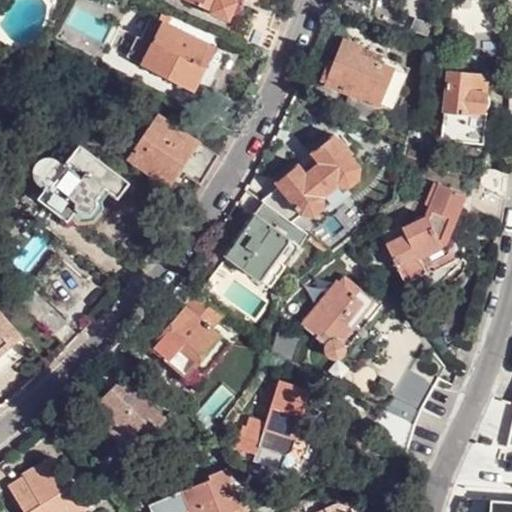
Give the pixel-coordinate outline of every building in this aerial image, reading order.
[(239,0),(184,0),(212,11),(211,13),(228,19),(227,22),(228,24),(238,3),(239,0)] [(252,21),(241,47),(267,58),(278,32),(274,30),(269,28),(252,21)] [(143,65),(186,86),(197,64),(206,68),(215,48),(164,22),(143,65)] [(348,95),(378,106),(395,69),(376,63),(367,59),(355,54),(358,46),(344,41),(334,66),(329,64),(323,82),(327,83),(326,86),(348,95)] [(224,85),(249,98),(267,58),(241,47),(224,85)] [(369,54),(367,59),(376,63),(379,55),(370,51),(369,54)] [(395,69),(378,106),(393,113),(412,68),(379,55),(376,63),(395,69)] [(197,64),(186,86),(195,90),(197,86),(204,72),(206,68),(197,64)] [(449,66),(448,74),(488,78),(488,71),(449,66)] [(448,74),(445,111),(461,112),(460,125),(482,128),(488,78),(448,74)] [(342,112),(371,124),(378,106),(348,95),(342,112)] [(461,112),(445,111),(440,144),(480,149),(482,128),(460,125),(461,112)] [(187,174),(202,184),(219,156),(158,115),(127,160),(169,188),(177,175),(181,171),(187,174)] [(264,203),(292,224),(302,215),(315,216),(359,180),(360,168),(334,136),(312,155),(316,159),(320,164),(307,175),(302,170),(298,165),(276,183),(280,187),(263,202),(264,203)] [(39,199),(69,221),(74,215),(77,211),(83,217),(92,216),(98,208),(97,201),(104,190),(108,192),(117,199),(128,183),(78,147),(70,157),(39,199)] [(23,198),(28,202),(39,199),(70,157),(60,150),(51,161),(50,161),(44,159),(38,161),(32,165),(32,166),(30,172),(32,179),(33,180),(38,183),(34,189),(33,188),(32,187),(23,198)] [(320,164),(316,159),(302,170),(307,175),(320,164)] [(481,187),(505,199),(508,173),(481,170),(479,186),(481,187)] [(424,206),(428,212),(440,187),(435,185),(424,206)] [(446,238),(465,199),(440,187),(428,212),(437,234),(446,238)] [(470,208),(501,225),(505,199),(481,187),(470,208)] [(300,247),(308,235),(292,224),(264,203),(228,256),(262,280),(290,240),(300,247)] [(404,283),(405,284),(425,273),(417,259),(440,247),(425,217),(401,229),(399,225),(380,235),(385,246),(404,283)] [(308,241),(324,253),(326,250),(310,237),(308,241)] [(262,280),(272,288),(300,247),(290,240),(262,280)] [(417,259),(425,273),(432,269),(430,264),(445,256),(446,253),(444,246),(440,247),(417,259)] [(326,357),(331,360),(334,359),(342,351),(342,350),(342,348),(341,347),(341,344),(340,343),(339,343),(349,331),(343,327),(362,304),(355,298),(360,293),(345,279),(341,284),(338,283),(336,284),(301,326),(324,346),(323,348),(324,354),(326,357)] [(16,298),(53,334),(65,323),(28,287),(16,298)] [(342,348),(343,351),(367,324),(363,319),(375,305),(360,293),(355,298),(362,304),(343,327),(349,331),(339,343),(340,343),(341,344),(341,347),(342,348)] [(222,316),(196,295),(186,307),(211,329),(222,316)] [(220,338),(211,329),(186,307),(153,346),(152,348),(153,348),(186,376),(196,366),(220,338)] [(0,364),(28,341),(0,309),(0,364)] [(225,326),(236,336),(240,330),(229,321),(225,326)] [(196,366),(205,374),(230,345),(220,338),(196,366)] [(0,364),(0,373),(31,346),(28,341),(0,364)] [(400,385),(428,400),(435,387),(407,372),(400,385)] [(273,454),(283,457),(285,457),(288,456),(293,441),(295,433),(301,434),(308,410),(313,396),(307,395),(307,393),(306,392),(278,383),(265,422),(257,448),(273,454)] [(114,399),(108,393),(89,413),(122,446),(140,428),(148,436),(165,420),(129,384),(123,389),(114,399)] [(117,384),(108,393),(114,399),(123,389),(117,384)] [(393,398),(421,412),(428,400),(400,385),(393,398)] [(416,427),(421,412),(393,398),(387,411),(416,427)] [(403,458),(416,427),(387,411),(377,430),(378,446),(403,458)] [(257,455),(257,448),(265,422),(251,417),(246,427),(243,425),(237,450),(257,455)] [(140,428),(122,446),(117,451),(125,459),(148,436),(140,428)] [(293,441),(299,442),(301,434),(295,433),(293,441)] [(284,472),(288,473),(296,470),(301,464),(309,436),(301,434),(299,442),(293,441),(288,456),(285,457),(283,457),(273,454),(270,466),(269,468),(284,472)] [(273,454),(257,448),(257,455),(255,462),(270,466),(273,454)] [(0,487),(11,506),(18,502),(10,487),(36,470),(34,469),(52,458),(49,453),(0,482),(0,487)] [(24,511),(78,511),(88,506),(89,505),(89,504),(76,484),(71,487),(63,474),(52,458),(34,469),(36,470),(10,487),(18,502),(24,511)] [(72,469),(63,474),(71,487),(76,484),(79,482),(72,469)] [(188,511),(229,511),(242,507),(225,469),(209,475),(211,480),(147,504),(150,511),(185,511),(188,511)] [(511,511),(511,498),(494,496),(493,511),(511,511)]
